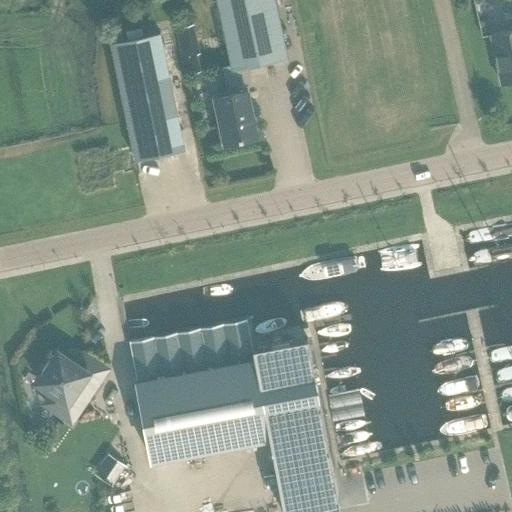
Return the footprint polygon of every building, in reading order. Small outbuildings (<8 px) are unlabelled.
[(223,144),(257,137),(246,90),(245,91),(240,67),(286,57),(273,0),(215,0),(230,65),(221,67),(227,95),(213,98),(223,144)] [(187,25),(174,28),(185,75),(197,72),(193,54),(199,53),(192,24),(187,25)] [(511,29),(490,35),(501,84),(511,81),(511,29)] [(182,149),(156,32),(107,42),(130,146),(107,151),(105,143),(72,150),(82,194),(115,188),(112,176),(136,171),(133,160),(182,149)] [(251,350),(245,319),(187,331),(129,342),(137,381),(136,382),(151,460),(269,438),(283,511),(307,511),(339,506),(307,339),(251,350)] [(45,403),(70,421),(105,369),(83,354),(76,365),(57,352),(51,362),(48,360),(41,371),(43,373),(37,382),(52,392),(45,403)] [(115,459),(101,479),(111,486),(125,466),(115,459)]
